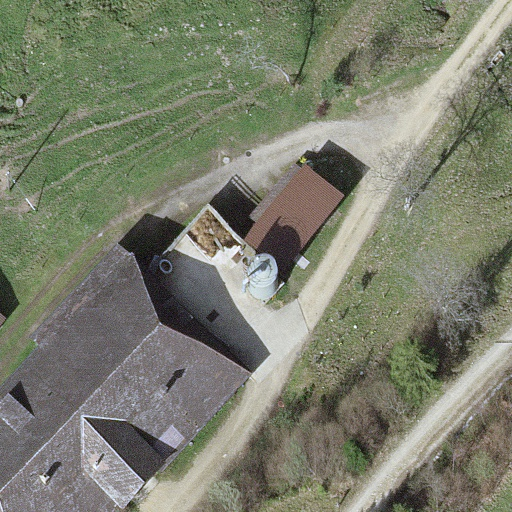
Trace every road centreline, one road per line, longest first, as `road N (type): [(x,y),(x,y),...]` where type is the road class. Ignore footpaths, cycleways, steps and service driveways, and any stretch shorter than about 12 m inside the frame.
road 1 (track): [(360,194),(258,419),(174,511)]
road 2 (track): [(374,511),(511,347)]
